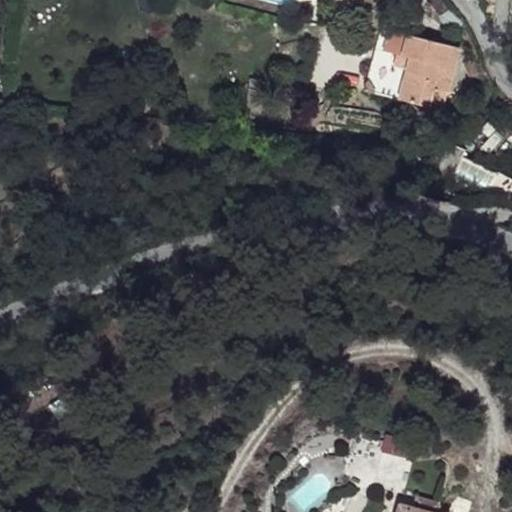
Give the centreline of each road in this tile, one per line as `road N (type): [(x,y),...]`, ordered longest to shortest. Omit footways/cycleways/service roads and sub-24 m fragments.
road 1 (unclassified): [(511,246),(419,209),(319,211),(0,314)]
road 2 (unknown): [(511,454),(476,388),(447,363),(384,352),(346,360),(321,379),(240,469),(218,511)]
